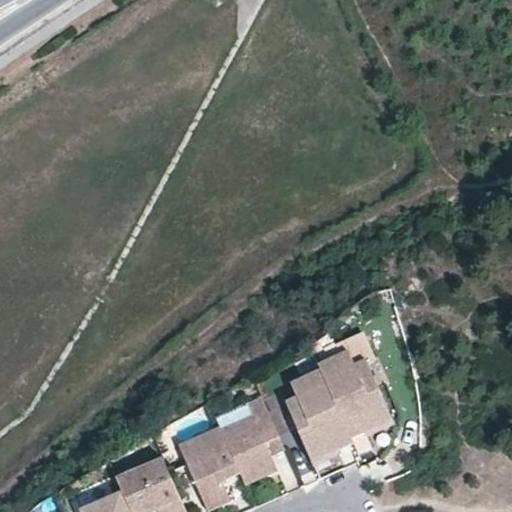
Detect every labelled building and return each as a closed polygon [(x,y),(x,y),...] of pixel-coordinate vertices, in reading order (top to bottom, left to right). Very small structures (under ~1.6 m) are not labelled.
[(342,348),(347,358),(353,356),(359,369),(370,365),(379,361),(368,338),(342,348)] [(322,369),(345,359),(337,346),(317,354),(322,369)] [(322,369),(324,372),(355,443),(370,437),(396,425),(370,365),(359,369),(353,356),(347,358),(345,359),(322,369)] [(357,448),(355,443),(324,372),(292,386),(300,402),(289,407),(316,467),(343,455),(357,448)] [(255,420),(225,433),(243,475),(249,487),(279,474),(273,460),(267,446),(282,439),(265,401),(250,408),(255,420)] [(370,437),(372,442),(398,430),(396,425),(370,437)] [(183,447),(191,465),(203,493),(211,511),(216,511),(234,504),(226,483),(243,475),(225,433),(223,429),(183,447)] [(267,446),(273,460),(288,454),(282,439),(267,446)] [(316,467),(317,472),(345,459),(343,455),(316,467)] [(126,494),(133,511),(187,511),(165,461),(120,481),(126,494)] [(191,465),(177,472),(190,499),(203,493),(191,465)] [(133,511),(126,494),(87,511),(133,511)]
